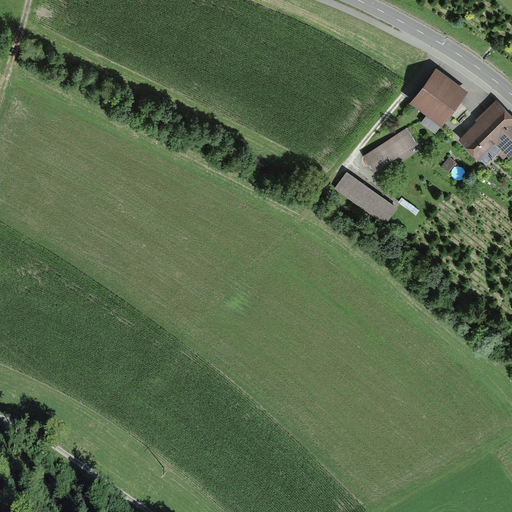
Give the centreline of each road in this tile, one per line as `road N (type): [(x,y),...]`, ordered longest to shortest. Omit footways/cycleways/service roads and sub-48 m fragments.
road 1 (track): [(436,50),(303,216)]
road 2 (tertiary): [(357,0),(511,93)]
road 3 (track): [(0,417),(147,511)]
